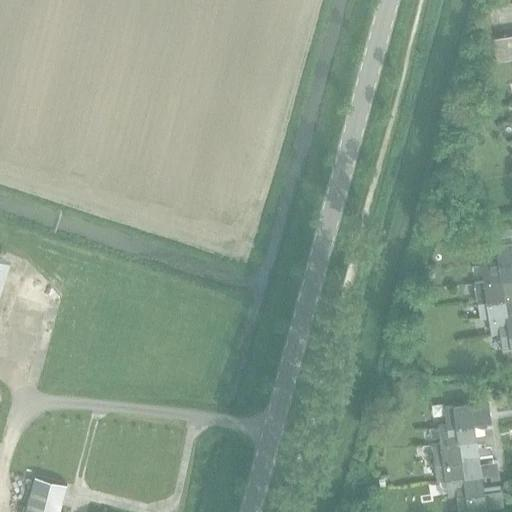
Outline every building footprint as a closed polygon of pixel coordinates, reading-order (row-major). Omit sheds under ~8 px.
[(507,59),(504,34),(492,36),(495,61),(507,59)] [(489,263),(511,259),(511,240),(487,245),(489,262),(489,263)] [(0,290),(10,257),(0,253),(0,290)] [(489,262),(481,263),(481,264),(483,281),(511,276),(511,259),(489,263),(489,262)] [(511,293),(511,276),(483,281),(474,282),(477,299),(511,293)] [(511,311),(511,293),(477,299),(479,317),(488,316),(488,315),(511,311)] [(511,311),(488,315),(488,316),(491,333),(499,332),(499,331),(511,329),(511,311)] [(511,329),(499,331),(499,332),(502,349),(511,347),(511,329)] [(473,420),(473,421),(490,418),(487,399),(444,406),(446,424),(447,424),(473,420)] [(475,432),(473,421),(473,420),(447,424),(446,424),(437,425),(440,442),(440,443),(476,437),(475,432)] [(491,426),(483,427),(483,431),(484,436),(493,435),(491,426)] [(483,431),(475,432),(476,437),(476,442),(485,441),(484,436),(483,431)] [(484,436),(485,441),(485,445),(494,443),(493,435),(484,436)] [(478,454),(476,442),(476,437),(440,443),(440,442),(431,444),(434,461),(478,454)] [(481,472),(480,467),(478,454),(434,461),(436,479),(445,478),(445,477),(481,472)] [(489,470),(498,469),(497,460),(488,462),(489,466),(489,470)] [(489,466),(480,467),(481,472),(481,477),(490,475),(489,470),(489,466)] [(498,469),(489,470),(490,475),(491,480),(499,478),(498,469)] [(483,489),(481,477),(481,472),(445,477),(445,478),(448,495),(457,493),(483,489)] [(58,511),(67,481),(38,473),(27,511),(58,511)] [(457,493),(460,511),(503,505),(501,486),(483,489),(457,493)]
